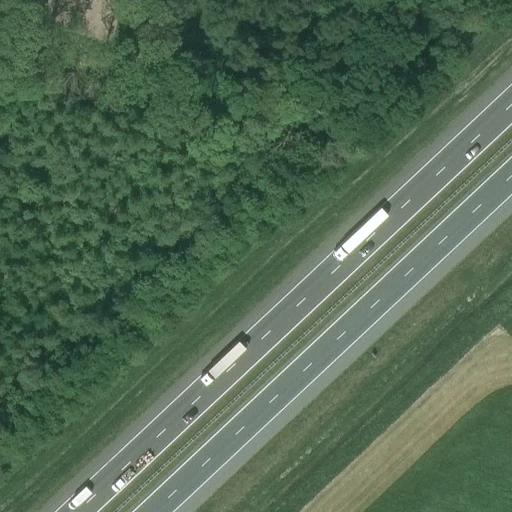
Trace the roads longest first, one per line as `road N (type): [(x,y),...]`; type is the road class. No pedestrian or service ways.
road 1 (motorway): [(511,103),(71,511)]
road 2 (motorway): [(150,511),(511,170)]
